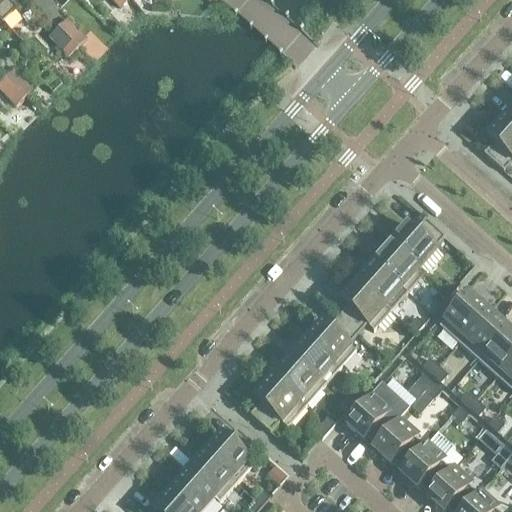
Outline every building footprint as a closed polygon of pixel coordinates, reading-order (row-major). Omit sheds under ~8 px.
[(0,0),(0,22),(2,25),(16,12),(5,0),(0,0)] [(129,0),(128,0),(108,0),(118,10),(129,0)] [(87,42),(68,22),(59,30),(72,44),(78,51),(87,42)] [(69,60),(78,51),(72,44),(63,53),(69,60)] [(35,92),(15,71),(6,80),(26,100),(35,92)] [(6,80),(0,85),(0,91),(16,109),(26,100),(6,80)] [(511,127),(504,121),(487,140),(493,146),(484,157),(504,175),(511,165),(511,127)] [(415,233),(409,228),(392,247),(425,277),(426,276),(420,271),(437,253),(435,251),(445,240),(425,222),(415,233)] [(425,277),(392,247),(375,266),(408,296),(425,277)] [(408,296),(375,266),(358,285),(391,315),(408,296)] [(450,283),(442,292),(449,299),(457,290),(450,283)] [(391,315),(358,285),(341,304),(347,310),(338,320),(358,338),(367,328),(374,334),(391,315)] [(441,308),(449,299),(442,292),(434,301),(441,308)] [(459,347),(489,313),(469,296),(457,309),(454,306),(443,319),(446,322),(439,329),(459,347)] [(478,363),(508,330),(489,313),(459,347),(478,363)] [(358,338),(338,320),(329,331),(322,325),(305,344),(338,374),(356,354),(349,348),(358,338)] [(409,330),(416,336),(424,327),(417,321),(409,330)] [(497,380),(511,363),(511,334),(508,330),(478,363),(497,380)] [(338,374),(305,344),(288,363),(322,393),(338,374)] [(423,370),(432,377),(438,370),(429,362),(423,370)] [(322,393),(288,363),(271,382),(305,412),(322,393)] [(511,393),(511,363),(497,380),(511,393)] [(447,378),(438,370),(432,377),(441,385),(447,378)] [(417,386),(425,394),(432,386),(423,379),(417,386)] [(305,412),(271,382),(254,401),(260,407),(251,418),(271,436),(280,425),(287,431),(300,417),(305,412)] [(441,394),(432,386),(425,394),(434,402),(441,394)] [(373,452),(401,421),(400,421),(408,412),(381,388),(346,428),(363,443),(366,440),(375,448),(372,451),(373,452)] [(363,396),(355,389),(348,398),(355,405),(363,396)] [(460,403),(469,411),(476,404),(467,396),(460,403)] [(485,412),(476,404),(469,411),(478,419),(485,412)] [(468,418),(459,411),(453,418),(461,426),(468,418)] [(330,418),(322,427),(329,433),(337,424),(330,418)] [(418,436),(401,421),(373,452),(390,467),(393,464),(402,472),(399,475),(400,476),(428,445),(427,444),(423,448),(415,440),(418,436)] [(495,421),(488,428),(497,436),(503,429),(495,421)] [(321,442),(329,433),(322,427),(314,436),(321,442)] [(257,451),(237,433),(227,443),(221,438),(204,457),(237,487),(255,467),(248,461),(257,451)] [(427,500),(455,469),(454,468),(450,472),(441,464),(445,460),(428,445),(400,476),(417,491),(420,488),(429,496),(426,499),(427,500)] [(497,458),(506,465),(511,458),(511,457),(504,450),(497,458)] [(237,487),(204,457),(187,476),(220,506),(237,487)] [(464,511),(481,493),(481,492),(477,496),(468,488),(472,484),(455,469),(427,500),(440,511),(464,511)] [(285,479),(275,470),(268,478),(277,487),(285,479)] [(220,506),(187,476),(170,495),(189,511),(205,511),(214,502),(219,507),(220,506)] [(495,511),(499,508),(481,493),(464,511),(495,511)] [(262,509),(270,501),(262,494),(255,503),(262,509)] [(189,511),(170,495),(154,511),(189,511)] [(246,511),(259,511),(262,509),(255,503),(247,511),(246,511)]
